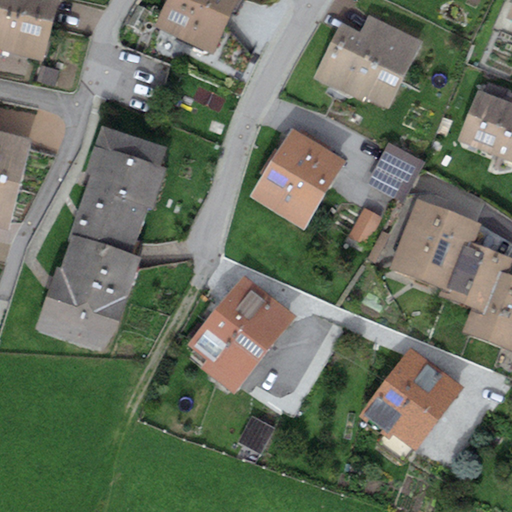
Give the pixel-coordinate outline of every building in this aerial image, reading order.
[(0,0),(0,53),(37,64),(54,0),(0,0)] [(233,0),(163,0),(149,29),(206,56),(233,0)] [(511,0),(509,0),(500,25),(511,29),(511,0)] [(356,34),(337,24),(310,74),(378,111),(416,41),(367,15),(356,34)] [(56,72),(37,68),(34,84),(52,88),(56,72)] [(511,162),(511,108),(475,92),(452,143),(510,168),(511,162)] [(80,191),(142,211),(148,213),(160,173),(154,171),(160,152),(95,131),(80,178),(84,179),(80,191)] [(272,216),(313,149),(286,132),(245,200),(272,216)] [(0,138),(0,186),(13,190),(26,145),(0,138)] [(423,166),(386,145),(363,185),(401,206),(423,166)] [(313,149),(272,216),(299,232),(340,165),(313,149)] [(0,234),(1,235),(13,190),(0,186),(0,234)] [(142,211),(80,191),(63,242),(126,262),(142,211)] [(418,285),(445,218),(415,206),(387,273),(418,285)] [(380,220),(362,210),(347,238),(365,248),(380,220)] [(475,230),(445,218),(418,285),(448,297),(469,246),(475,230)] [(126,262),(63,242),(47,293),(43,291),(29,334),(103,357),(132,264),(126,262)] [(509,263),(469,246),(448,297),(445,304),(468,313),(459,336),(510,357),(511,352),(511,284),(502,280),(509,263)] [(289,323),(236,282),(183,351),(202,365),(195,375),(229,400),(289,323)] [(458,394),(404,354),(355,419),(409,459),(458,394)]
